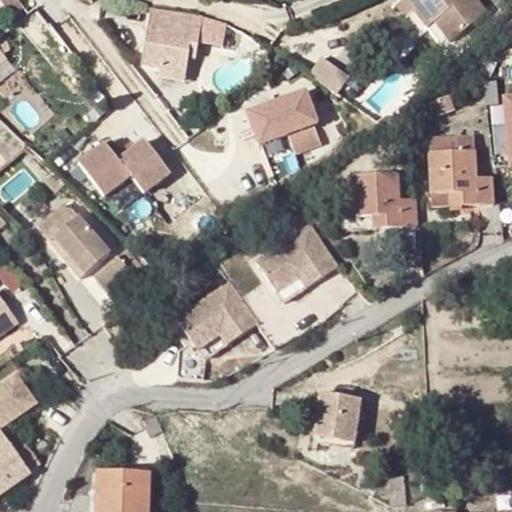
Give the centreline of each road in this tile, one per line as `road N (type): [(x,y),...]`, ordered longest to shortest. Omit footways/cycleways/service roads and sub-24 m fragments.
road 1 (residential): [(511,260),(226,395),(137,393),(94,406),(47,511)]
road 2 (unknown): [(56,0),(93,30),(191,154),(218,176)]
